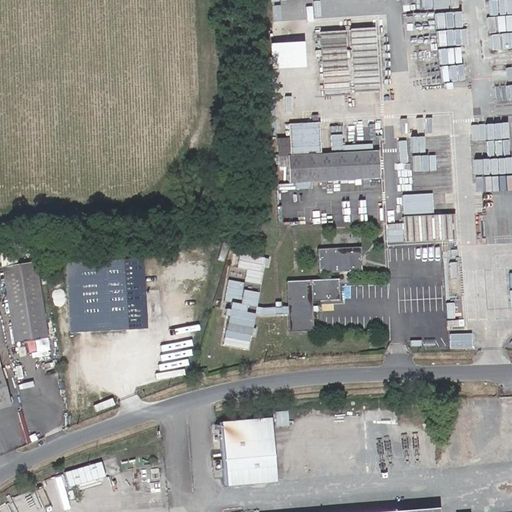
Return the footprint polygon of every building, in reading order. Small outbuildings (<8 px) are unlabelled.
[(377,29),(322,30),(324,92),(379,91),(377,29)] [(317,129),(287,132),(290,162),(287,162),(290,190),(382,182),(380,153),(320,159),(317,129)] [(388,222),(388,241),(453,241),(453,214),(434,214),(434,193),(404,193),(404,222),(388,222)] [(300,327),(297,298),(326,294),(324,273),(316,274),(315,266),(347,262),(344,238),(301,243),(304,267),(310,266),(311,275),(271,279),(274,305),(266,305),(260,306),(249,307),(241,307),(244,286),(213,281),(210,302),(216,303),(215,311),(211,310),(210,316),(214,317),(211,339),(236,343),(237,335),(241,336),(242,329),(238,328),(240,314),(245,315),(275,312),(277,330),(300,327)] [(238,266),(248,268),(245,281),(262,284),(267,257),(241,251),(238,266)] [(130,263),(53,269),(60,339),(135,333),(130,263)] [(35,266),(2,270),(12,343),(47,338),(35,266)] [(451,333),(451,348),(473,348),(473,333),(451,333)] [(255,424),(205,428),(211,490),(260,486),(255,424)] [(69,483),(106,476),(103,462),(66,469),(69,483)] [(100,496),(96,482),(72,489),(76,503),(100,496)]
